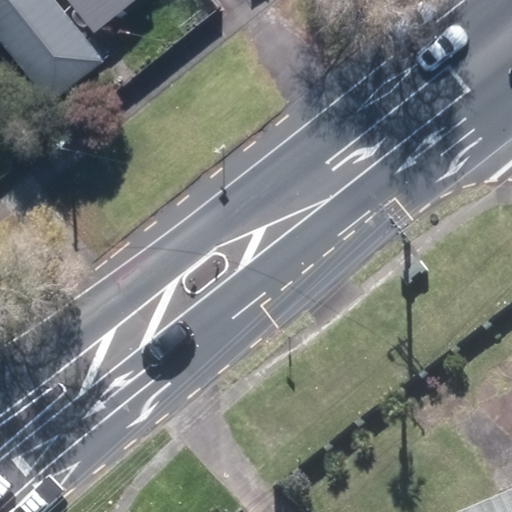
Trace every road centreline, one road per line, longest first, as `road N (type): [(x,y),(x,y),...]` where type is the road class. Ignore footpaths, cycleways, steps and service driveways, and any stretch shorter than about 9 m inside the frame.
road 1 (secondary): [(314,211),(237,300),(0,510)]
road 2 (secondary): [(0,385),(182,247),(314,211)]
road 3 (secondary): [(314,211),(499,67)]
